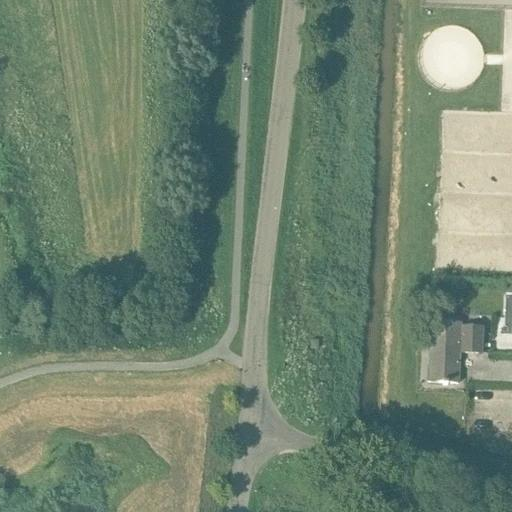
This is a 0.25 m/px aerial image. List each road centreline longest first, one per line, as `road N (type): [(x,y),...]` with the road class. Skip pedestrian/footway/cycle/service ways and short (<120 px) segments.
road 1 (tertiary): [(247,429),(295,0)]
road 2 (unclassified): [(247,429),(511,489)]
